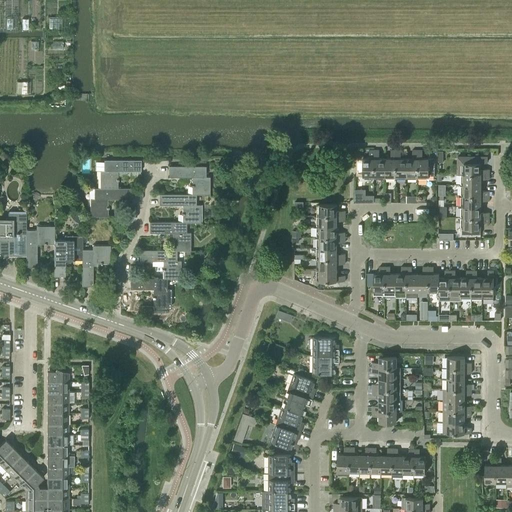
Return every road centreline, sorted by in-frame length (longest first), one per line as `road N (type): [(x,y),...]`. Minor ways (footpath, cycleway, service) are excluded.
road 1 (residential): [(511,434),(494,420),(492,343),(388,338),(364,328)]
road 2 (residential): [(347,321),(263,289),(227,367),(201,381)]
road 3 (residential): [(355,255),(496,253),(498,206)]
road 4 (residential): [(112,322),(155,166)]
road 5 (tertiary): [(176,511),(204,429),(201,381)]
